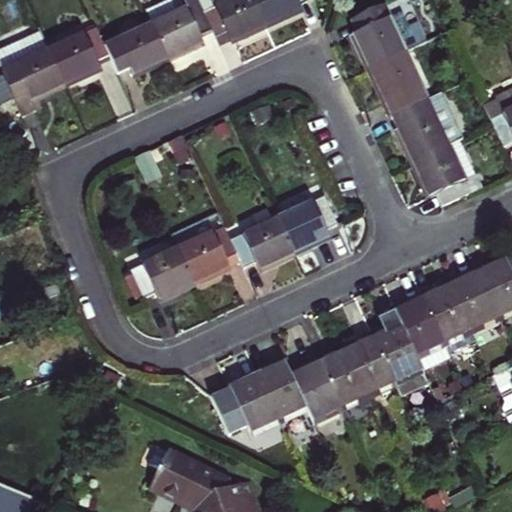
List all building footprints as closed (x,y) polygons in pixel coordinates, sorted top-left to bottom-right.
[(199,37),(212,31),(196,0),(170,0),(145,11),(151,26),(167,60),(185,53),(202,45),(199,37)] [(196,0),(212,31),(216,41),(229,35),(232,42),(249,34),(266,26),(254,0),(196,0)] [(254,0),(266,26),(283,18),(300,10),(297,3),(304,0),(254,0)] [(362,53),(370,70),(404,53),(388,19),(383,7),(355,20),(361,32),(354,36),(362,53)] [(150,68),(167,60),(151,26),(104,48),(109,57),(117,75),(130,69),(133,77),(150,68)] [(96,30),(49,52),(65,86),(82,78),(99,70),(96,63),(109,57),(104,48),(96,30)] [(36,99),(65,86),(49,52),(40,33),(0,51),(0,68),(2,73),(22,117),(32,113),(41,109),(36,99)] [(404,53),(370,70),(381,93),(392,117),(426,100),(404,53)] [(426,100),(392,117),(403,141),(413,164),(448,148),(459,143),(462,141),(440,93),(426,100)] [(493,127),(503,149),(511,144),(511,93),(484,107),(493,127)] [(448,148),(413,164),(421,182),(429,199),(436,195),(442,208),(481,190),(459,143),(448,148)] [(312,204),(278,221),(294,255),(311,247),(328,239),(325,232),(337,226),(324,198),(312,204)] [(178,251),(193,285),(210,277),(228,269),(224,262),(237,256),(231,242),(218,215),(171,237),(178,251)] [(237,256),(244,270),(256,264),(260,271),(277,263),(294,255),(278,221),(231,242),(237,256)] [(193,285),(178,251),(131,273),(144,300),(156,294),(159,301),(176,293),(193,285)] [(511,253),(504,257),(505,261),(493,266),(491,263),(483,267),(475,271),(499,320),(504,331),(511,326),(511,253)] [(471,333),(499,320),(475,271),(467,274),(459,278),(460,281),(449,286),(471,333)] [(429,292),(421,296),(444,346),(471,333),(449,286),(438,291),(437,288),(429,292)] [(444,346),(421,296),(412,299),(393,308),(416,359),(444,346)] [(422,373),(416,359),(393,308),(376,316),(382,330),(380,331),(372,335),(396,385),(422,373)] [(357,345),(346,351),(368,398),(396,385),(372,335),(364,338),(356,342),(357,345)] [(326,356),(317,360),(342,411),(368,398),(346,351),(335,355),(334,353),(326,356)] [(342,411),(317,360),(309,364),(302,368),(303,371),(291,377),(308,413),(313,424),(342,411)] [(308,413),(291,377),(284,363),(273,368),(271,365),(263,369),(255,373),(279,426),(308,413)] [(511,426),(511,379),(508,370),(492,378),(485,381),(507,428),(511,426)] [(279,426),(255,373),(234,383),(228,385),(230,391),(211,400),(228,437),(247,428),(252,439),(279,426)] [(399,394),(426,381),(422,373),(396,385),(399,394)] [(111,377),(105,389),(119,396),(125,384),(111,377)] [(195,511),(260,511),(250,482),(230,488),(228,481),(168,452),(150,488),(173,500),(195,511)] [(25,511),(32,501),(0,486),(0,511),(25,511)]
